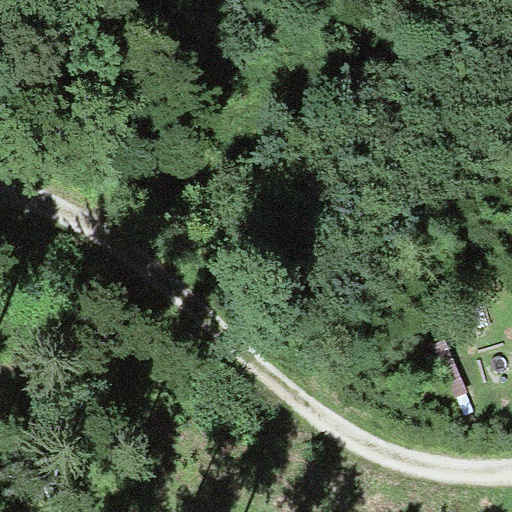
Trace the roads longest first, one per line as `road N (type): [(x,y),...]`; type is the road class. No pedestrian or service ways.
road 1 (track): [(339,426),(114,232),(0,190)]
road 2 (track): [(339,426),(452,470),(511,464)]
